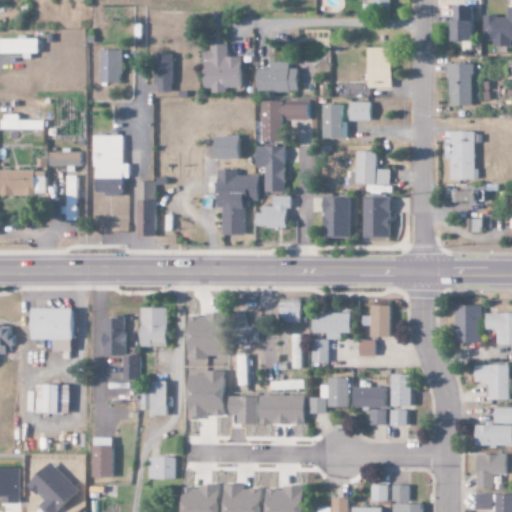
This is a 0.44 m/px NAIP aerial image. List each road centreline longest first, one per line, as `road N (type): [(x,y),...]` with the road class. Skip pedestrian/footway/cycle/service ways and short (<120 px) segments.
road 1 (residential): [(420,0),(419,304),(444,401),(443,511)]
road 2 (tertiary): [(511,270),(0,269)]
